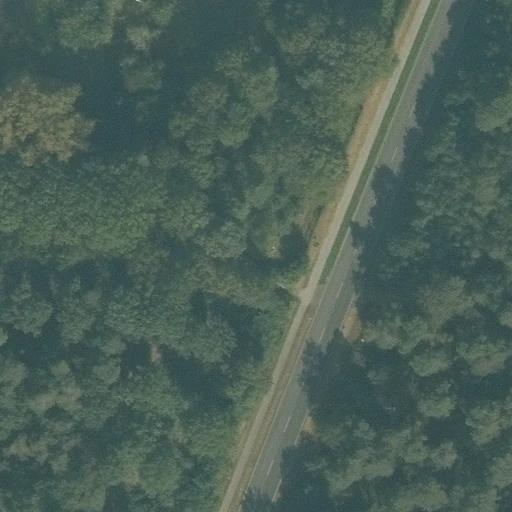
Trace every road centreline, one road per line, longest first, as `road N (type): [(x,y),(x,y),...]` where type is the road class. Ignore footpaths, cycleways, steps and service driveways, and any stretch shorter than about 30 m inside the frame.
road 1 (primary): [(255,511),(456,0)]
road 2 (track): [(335,298),(511,327)]
